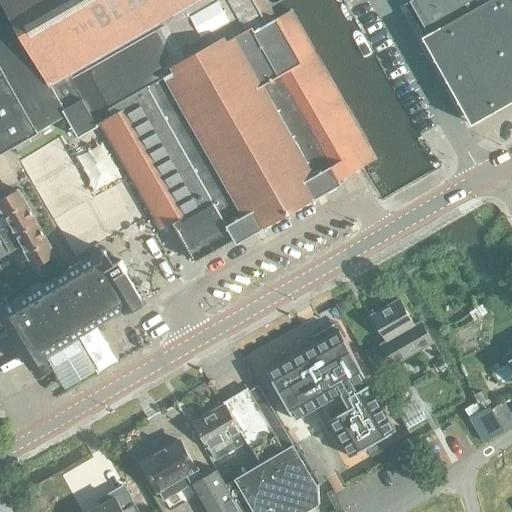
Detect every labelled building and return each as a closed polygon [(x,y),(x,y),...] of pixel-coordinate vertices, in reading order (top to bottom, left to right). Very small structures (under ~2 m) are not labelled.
[(266,0),(0,0),(0,155),(39,133),(38,131),(66,116),(78,138),(99,126),(98,124),(111,117),(195,261),(234,239),(236,244),(342,184),(340,179),(375,159),(291,11),(277,19),(266,0)] [(511,0),(410,0),(470,119),(511,97),(511,0)] [(17,189),(0,199),(0,207),(10,225),(0,230),(0,235),(3,242),(36,223),(17,189)] [(36,223),(3,242),(0,243),(0,258),(22,246),(35,269),(56,257),(36,223)] [(127,270),(121,260),(113,265),(104,250),(65,273),(64,272),(8,305),(0,309),(0,312),(30,364),(35,365),(46,359),(47,354),(125,308),(129,310),(140,303),(141,298),(125,271),(127,270)] [(0,286),(9,281),(0,267),(0,286)] [(432,343),(420,321),(413,325),(399,299),(371,315),(386,341),(380,344),(393,365),(432,343)] [(362,369),(339,329),(267,370),(295,420),(341,394),(348,408),(329,419),(350,457),(397,430),(370,384),(357,391),(355,386),(368,379),(362,369)] [(443,359),(433,364),(438,372),(447,367),(443,359)] [(223,402),(224,405),(246,443),(247,442),(260,465),(285,450),(274,431),(248,388),(223,402)] [(215,460),(246,443),(224,405),(193,422),(210,450),(215,460)] [(484,443),(500,434),(484,405),(467,415),(484,443)] [(180,440),(158,453),(153,457),(150,456),(147,458),(146,461),(142,463),(158,490),(186,474),(207,511),(240,511),(216,470),(202,478),(180,440)] [(294,445),(293,445),(260,465),(236,479),(255,511),(306,511),(319,504),(318,486),(294,445)] [(87,511),(137,511),(124,486),(113,492),(115,497),(87,511)]
